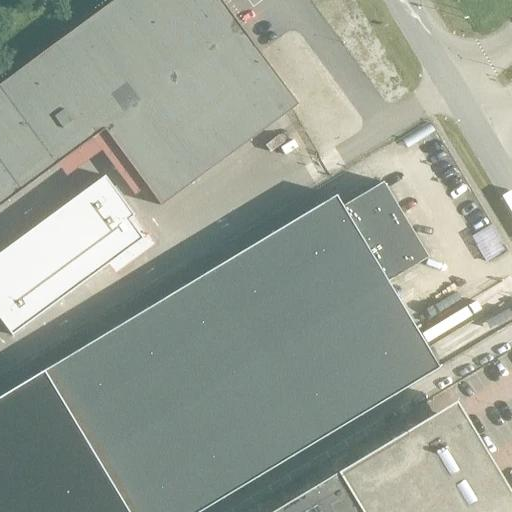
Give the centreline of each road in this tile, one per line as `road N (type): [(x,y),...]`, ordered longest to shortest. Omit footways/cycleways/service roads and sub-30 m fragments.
road 1 (unclassified): [(511,187),(399,0)]
road 2 (unknown): [(0,230),(74,185),(95,183),(148,266)]
road 3 (unknown): [(374,129),(280,0)]
